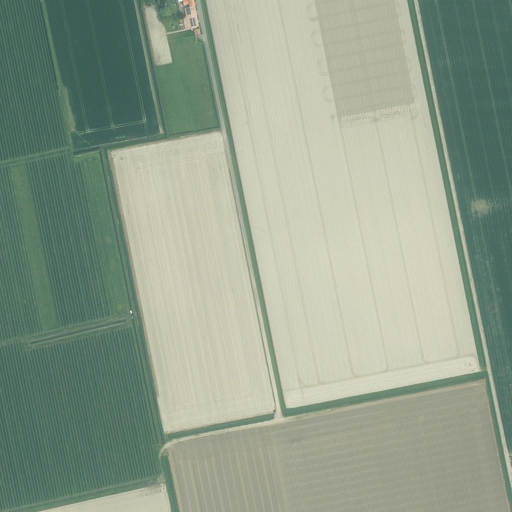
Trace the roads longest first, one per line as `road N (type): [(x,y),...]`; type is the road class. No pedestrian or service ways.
road 1 (unclassified): [(279,414),(197,0)]
road 2 (track): [(279,414),(280,421),(170,443),(159,460),(164,485)]
